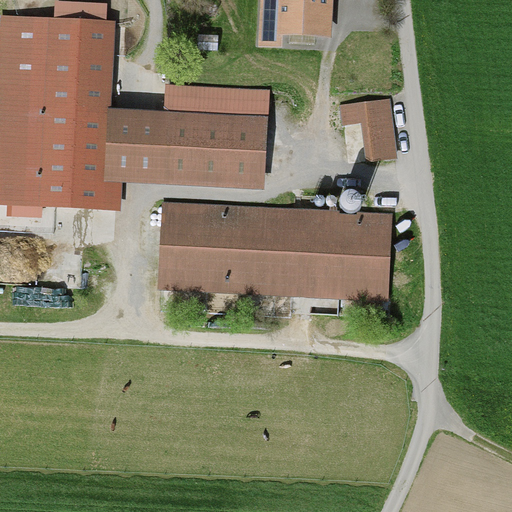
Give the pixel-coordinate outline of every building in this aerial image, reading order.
[(268,0),(266,50),(286,51),(287,37),(334,39),(336,0),(268,0)] [(116,30),(6,26),(0,164),(0,207),(122,213),(124,181),(126,116),(112,119),(116,30)] [(390,105),(345,112),(347,127),(365,124),(371,165),(399,161),(390,105)] [(262,126),(169,119),(164,177),(257,185),(262,126)] [(351,195),(346,196),(342,201),(341,209),(348,215),(354,215),(358,213),(361,209),(361,202),(357,197),(351,195)] [(324,198),(318,196),(314,197),(312,200),(312,206),(316,209),(320,209),(323,208),(325,204),(324,198)] [(338,199),(332,197),(329,198),(326,201),(327,206),(331,210),(334,210),(337,208),(339,204),(338,199)] [(394,223),(169,211),(165,292),(390,304),(394,223)]
